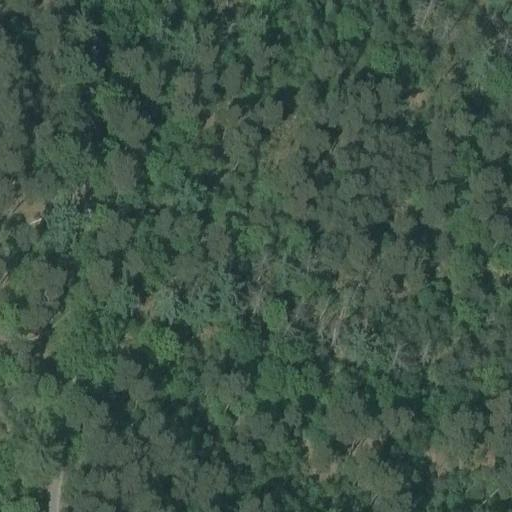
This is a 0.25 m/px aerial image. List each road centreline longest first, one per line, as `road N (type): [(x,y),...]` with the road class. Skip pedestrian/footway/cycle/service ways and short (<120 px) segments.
road 1 (track): [(67,354),(105,0)]
road 2 (track): [(50,511),(67,354)]
